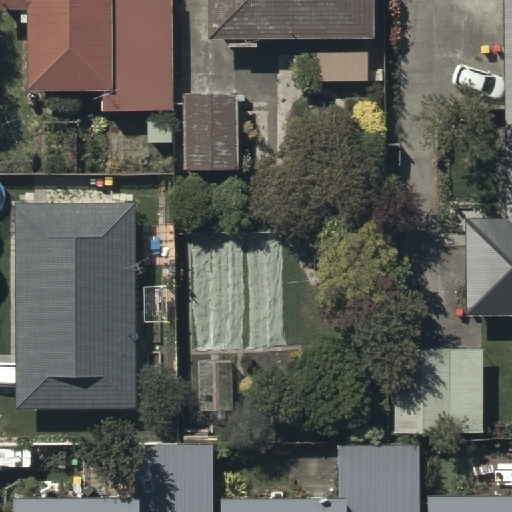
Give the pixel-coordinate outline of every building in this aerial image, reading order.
[(0,0),(0,17),(30,18),(31,100),(106,99),(106,119),(175,118),(174,1),(113,2),(113,0),(0,0)] [(375,0),(210,0),(211,50),(376,48),(375,0)] [(511,63),(506,64),(508,226),(466,226),(467,322),(511,322),(511,63)] [(237,99),(184,100),(186,177),(238,176),(237,99)] [(137,210),(16,211),(17,415),(138,414),(137,210)] [(484,438),(483,354),(394,355),(395,439),(484,438)] [(135,498),(15,499),(15,511),(212,511),(211,447),(134,448),(135,498)] [(340,500),(224,501),(223,511),(420,511),(420,452),(340,452),(340,500)] [(511,511),(511,497),(430,498),(430,511),(511,511)]
